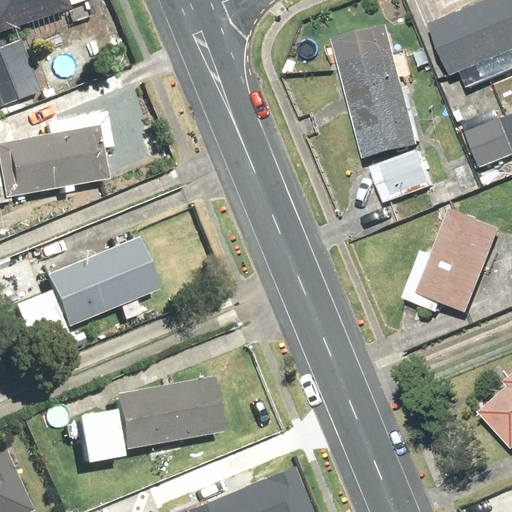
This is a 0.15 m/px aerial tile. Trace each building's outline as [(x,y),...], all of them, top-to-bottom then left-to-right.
[(0,0),(0,35),(64,14),(58,0),(0,0)] [(511,0),(497,0),(432,27),(454,80),(511,56),(511,0)] [(390,25),(332,41),(365,161),(423,145),(390,25)] [(12,44),(0,49),(0,107),(34,93),(12,44)] [(511,111),(462,133),(477,167),(511,152),(511,111)] [(0,145),(0,200),(0,202),(103,184),(93,128),(0,145)] [(418,151),(370,168),(384,206),(432,188),(418,151)] [(470,314),(502,232),(454,214),(422,296),(470,314)] [(42,278),(62,330),(154,294),(134,243),(42,278)] [(108,397),(118,452),(217,435),(207,380),(108,397)] [(511,451),(511,386),(479,416),(511,451)] [(0,511),(25,511),(0,458),(0,511)] [(304,511),(287,469),(180,511),(179,511),(304,511)]
